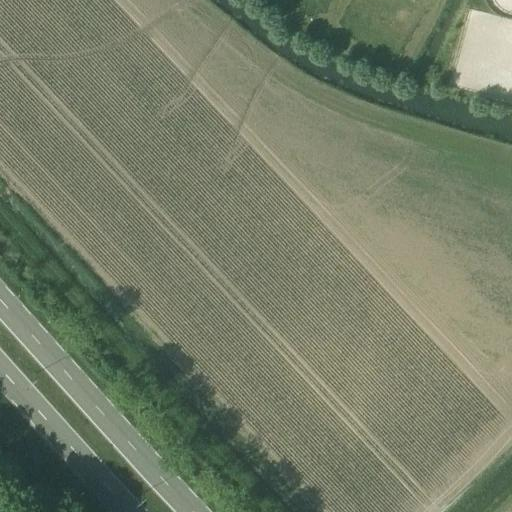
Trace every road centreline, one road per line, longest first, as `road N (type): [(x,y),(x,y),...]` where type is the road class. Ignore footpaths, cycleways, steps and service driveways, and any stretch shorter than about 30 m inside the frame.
road 1 (secondary): [(192,511),(0,300)]
road 2 (secondary): [(0,370),(130,511)]
